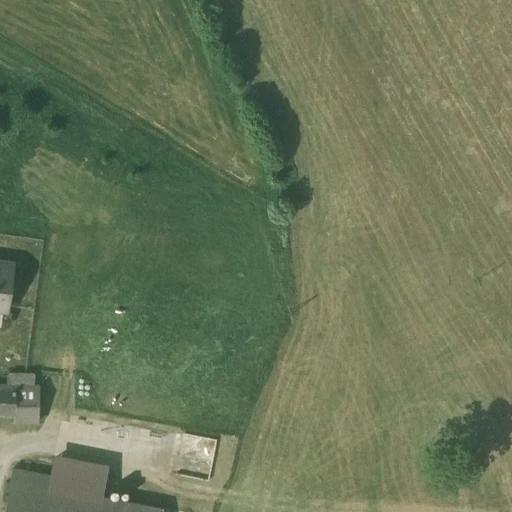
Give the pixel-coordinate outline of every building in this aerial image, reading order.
[(12,262),(0,260),(0,307),(6,308),(12,262)] [(35,373),(9,373),(8,384),(35,385),(35,373)] [(0,411),(15,412),(15,420),(39,421),(40,385),(35,385),(8,384),(0,384),(0,411)] [(173,459),(173,438),(132,438),(132,446),(120,446),(120,457),(118,457),(118,459),(173,459)] [(160,511),(162,508),(49,486),(51,475),(14,468),(5,511),(160,511)]
